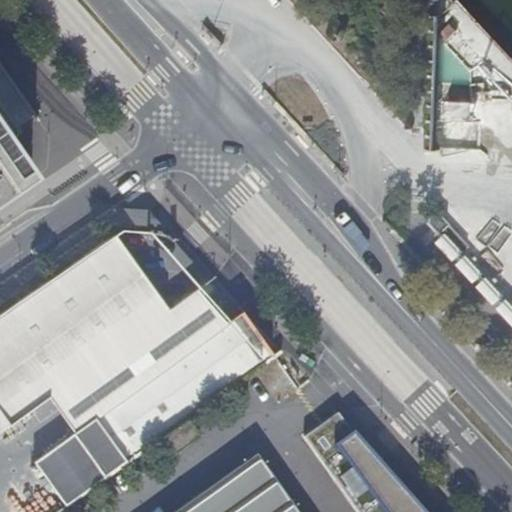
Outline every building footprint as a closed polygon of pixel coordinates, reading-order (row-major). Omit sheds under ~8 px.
[(0,210),(35,187),(0,125),(0,210)] [(466,246),(435,212),(425,212),(425,224),(456,257),(466,246)] [(115,234),(0,313),(0,412),(10,426),(49,398),(168,311),(115,234)] [(168,311),(49,398),(75,435),(226,327),(197,291),(168,311)] [(226,327),(75,435),(35,465),(65,507),(161,437),(187,419),(273,356),(242,315),(226,327)] [(0,432),(10,426),(0,412),(0,432)] [(200,437),(187,419),(161,437),(175,455),(200,437)] [(294,511),(254,454),(172,511),(294,511)]
